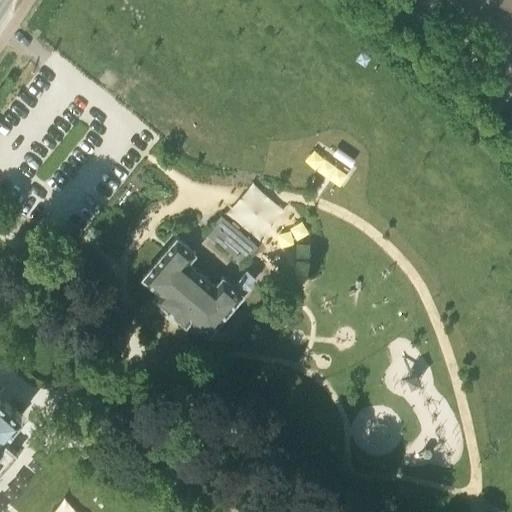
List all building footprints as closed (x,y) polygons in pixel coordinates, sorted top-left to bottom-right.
[(511,0),(498,0),(511,9),(511,0)] [(307,158),(346,185),(360,166),(321,138),(307,158)] [(208,235),(245,266),(262,246),(225,215),(208,235)] [(209,335),(244,293),(258,277),(249,270),(236,285),(233,283),(222,274),(214,283),(189,261),(197,252),(177,235),(142,276),(144,277),(157,289),(151,296),(164,307),(164,308),(170,313),(171,313),(185,325),(190,319),(209,335)] [(0,471),(17,452),(5,441),(6,439),(2,436),(20,415),(0,396),(0,471)]
